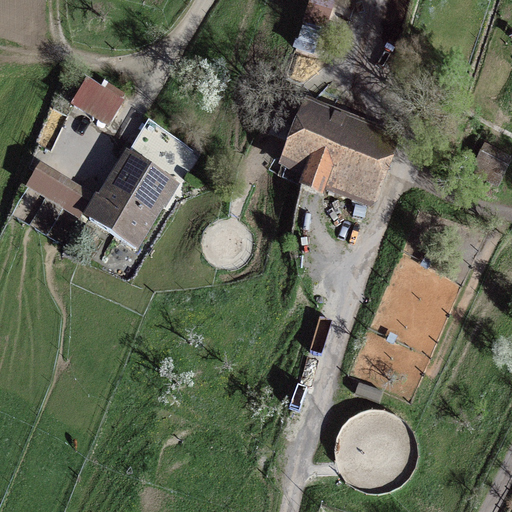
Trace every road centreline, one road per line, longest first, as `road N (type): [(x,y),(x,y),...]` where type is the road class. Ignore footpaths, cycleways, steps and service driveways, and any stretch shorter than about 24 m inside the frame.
road 1 (residential): [(406,0),(387,83),(414,141),(407,187),(371,275)]
road 2 (track): [(371,275),(317,511)]
road 3 (track): [(125,139),(204,0)]
